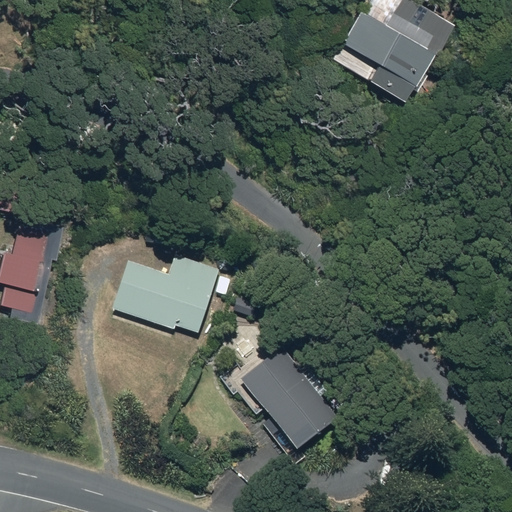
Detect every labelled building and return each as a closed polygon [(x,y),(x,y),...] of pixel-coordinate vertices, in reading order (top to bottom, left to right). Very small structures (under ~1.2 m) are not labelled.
[(425,29),(390,9),(383,21),(359,6),(341,33),(375,56),(365,71),(397,92),(426,46),(417,41),(425,29)] [(32,318),(49,253),(54,254),(63,220),(20,209),(0,285),(0,297),(8,300),(6,311),(32,318)] [(113,309),(173,329),(174,324),(198,332),(218,270),(177,257),(171,275),(128,261),(113,309)] [(217,278),(213,292),(225,295),(229,281),(217,278)] [(231,310),(251,317),(256,303),(235,297),(231,310)] [(241,379),(296,449),(338,416),(284,345),(241,379)] [(383,459),(378,491),(401,495),(407,464),(383,459)]
